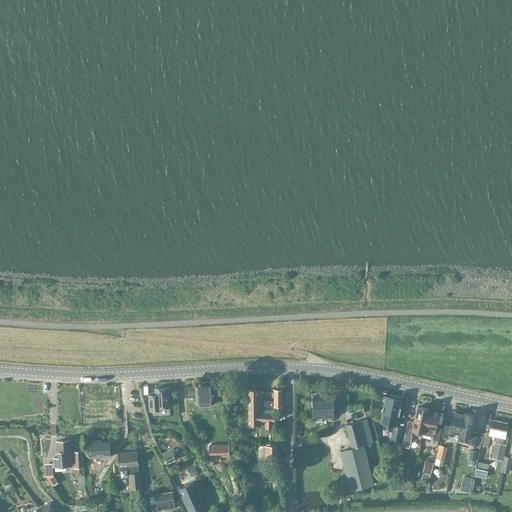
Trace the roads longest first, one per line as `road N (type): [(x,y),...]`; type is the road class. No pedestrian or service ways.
road 1 (tertiary): [(0,370),(103,376),(319,369),(511,408)]
road 2 (track): [(319,369),(297,352),(134,335),(108,325)]
